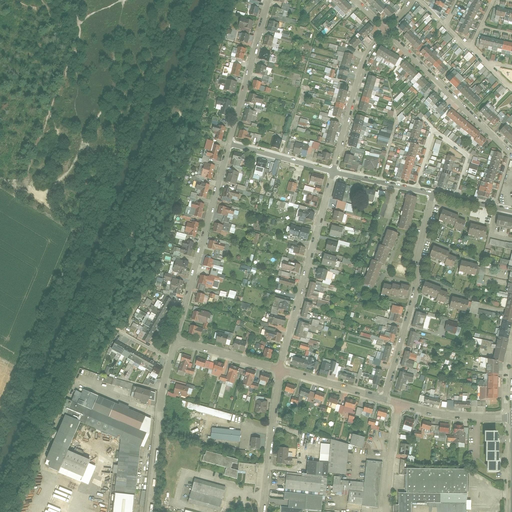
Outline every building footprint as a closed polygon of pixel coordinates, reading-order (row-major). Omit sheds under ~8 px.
[(352,6),(345,0),(332,0),(346,13),(352,6)] [(392,11),(380,0),(369,0),(387,17),(392,11)] [(445,0),(436,0),(433,7),(439,13),(440,10),(445,0)] [(482,2),(477,0),(474,0),(459,32),(465,37),(482,2)] [(257,16),(259,7),(252,5),(249,14),(257,16)] [(282,9),(274,6),(271,14),(279,17),(282,9)] [(494,16),(511,20),(511,10),(496,7),(494,16)] [(314,24),(322,16),(320,13),(312,22),(314,24)] [(358,24),(361,22),(353,13),(350,16),(358,24)] [(252,29),(255,19),(247,17),(244,26),(252,29)] [(425,40),(424,39),(411,27),(415,24),(407,17),(401,23),(408,30),(406,33),(419,46),(425,40)] [(332,24),(327,20),(321,25),(327,30),(332,24)] [(274,39),(291,44),(293,40),(285,37),(286,31),(277,28),(279,23),(271,21),(269,30),(275,32),(273,38),(267,36),(264,44),(272,46),(274,39)] [(374,28),(367,22),(348,43),(355,49),(374,28)] [(248,43),(251,33),(243,31),(240,41),(248,43)] [(446,33),(441,38),(444,41),(441,44),(443,46),(452,38),(446,33)] [(511,52),(511,43),(479,36),(477,45),(511,52)] [(336,53),(344,56),(337,79),(345,81),(353,54),(342,50),(344,44),(339,42),(336,53)] [(247,48),(239,45),(238,49),(235,57),(243,60),(247,48)] [(398,55),(380,46),(377,53),(395,62),(398,55)] [(448,68),(426,46),(420,52),(443,74),(448,68)] [(459,48),(454,53),(457,56),(462,51),(459,48)] [(270,51),(262,49),(259,59),(267,61),(270,51)] [(461,56),(471,64),(476,59),(466,50),(461,56)] [(243,64),(234,61),(231,72),(239,74),(239,75),(243,64)] [(491,85),(497,80),(477,61),(473,65),(488,79),(486,80),(491,85)] [(430,83),(406,62),(401,67),(425,88),(430,83)] [(266,66),(259,64),(257,73),(264,75),(266,66)] [(468,75),(475,68),(473,66),(466,72),(468,75)] [(325,73),(324,79),(330,80),(330,83),(333,84),(332,88),(336,89),(337,82),(332,81),(334,70),(325,68),(324,73),(325,73)] [(481,100),(451,72),(446,78),(476,106),(481,100)] [(476,79),(471,74),(465,80),(470,85),(476,79)] [(376,78),(368,75),(358,111),(366,113),(376,78)] [(263,81),(255,79),(252,87),(260,90),(263,81)] [(233,92),(236,82),(228,80),(225,90),(233,92)] [(348,87),(340,85),(332,114),(340,116),(348,87)] [(497,99),(505,90),(500,85),(492,95),(497,99)] [(258,95),(250,92),(248,101),(255,103),(258,95)] [(395,104),(403,95),(401,92),(392,101),(395,104)] [(441,111),(447,105),(434,92),(428,98),(441,111)] [(227,116),(232,101),(224,98),(219,114),(227,116)] [(494,124),(500,118),(486,104),(480,110),(494,124)] [(489,140),(452,107),(446,114),(483,146),(489,140)] [(253,111),(245,109),(242,121),(250,123),(252,116),(253,111)] [(326,121),(328,114),(320,112),(318,119),(326,121)] [(400,123),(406,117),(401,113),(395,118),(400,123)] [(365,117),(356,114),(348,146),(357,148),(365,117)] [(511,130),(509,127),(511,124),(511,117),(509,120),(505,116),(501,120),(507,125),(501,131),(511,141),(511,130)] [(306,127),(308,120),(300,118),(298,125),(306,127)] [(408,181),(418,145),(416,144),(422,122),(414,120),(407,143),(409,144),(398,178),(408,181)] [(338,123),(330,121),(324,143),(332,145),(338,123)] [(388,147),(393,122),(388,121),(387,128),(384,128),(383,130),(380,129),(377,144),(388,147)] [(225,127),(217,124),(213,136),(221,139),(225,127)] [(447,129),(443,134),(447,137),(451,132),(447,129)] [(240,130),(237,138),(252,142),(254,137),(247,135),(247,132),(241,130),(240,130)] [(452,132),(448,138),(453,142),(457,137),(452,132)] [(282,138),(273,136),(271,145),(279,148),(282,138)] [(307,140),(306,145),(294,142),(291,153),(305,156),(307,147),(316,150),(318,143),(307,140)] [(438,153),(442,141),(436,140),(432,152),(438,153)] [(220,146),(212,144),(208,156),(217,159),(220,146)] [(356,148),(355,156),(346,154),(343,164),(352,167),(354,160),(360,162),(363,150),(356,148)] [(457,152),(448,149),(437,186),(446,189),(457,152)] [(320,159),(329,161),(331,153),(322,150),(320,159)] [(242,153),(234,151),(231,164),(239,166),(242,153)] [(502,154),(493,151),(480,195),(489,198),(502,154)] [(365,155),(362,165),(375,169),(378,158),(365,155)] [(479,165),(479,162),(476,161),(477,158),(472,157),(471,164),(479,165)] [(258,159),(256,168),(265,171),(267,161),(258,159)] [(268,174),(274,176),(278,161),(275,160),(274,163),(271,162),(268,174)] [(383,175),(386,176),(389,166),(391,167),(392,162),(388,160),(383,175)] [(215,164),(205,162),(202,175),(211,177),(215,164)] [(467,173),(475,175),(478,167),(470,164),(467,173)] [(430,174),(431,172),(434,173),(435,167),(428,166),(427,169),(425,169),(424,173),(430,174)] [(239,171),(232,169),(228,181),(236,183),(239,171)] [(325,177),(311,173),(309,181),(323,184),(325,177)] [(235,193),(250,196),(251,193),(246,191),(249,181),(246,180),(244,186),(237,185),(235,193)] [(298,182),(289,180),(286,192),(294,194),(298,182)] [(210,185),(201,182),(197,195),(206,198),(210,185)] [(347,185),(339,182),(334,198),(343,201),(347,185)] [(235,188),(226,186),(223,194),(232,197),(235,188)] [(376,189),(365,187),(362,198),(373,201),(376,189)] [(385,220),(392,193),(378,190),(377,197),(382,198),(377,218),(385,220)] [(310,194),(308,202),(317,205),(319,197),(310,194)] [(408,226),(417,197),(408,194),(400,224),(408,226)] [(287,211),(289,204),(277,201),(276,205),(279,206),(278,209),(287,211)] [(200,217),(204,204),(193,202),(190,214),(200,217)] [(230,206),(221,204),(219,213),(227,216),(230,206)] [(316,212),(299,207),(296,216),(313,220),(316,212)] [(441,218),(457,224),(456,226),(465,229),(468,220),(460,217),(461,213),(444,208),(441,218)] [(344,213),(336,210),(332,220),(341,223),(344,213)] [(511,219),(498,216),(496,227),(511,230),(511,219)] [(195,235),(199,223),(188,220),(185,233),(195,235)] [(487,238),(489,228),(472,223),(469,234),(487,238)] [(228,228),(215,224),(213,231),(226,235),(228,228)] [(343,228),(330,224),(327,234),(341,237),(343,228)] [(309,231),(291,226),(288,235),(307,240),(309,231)] [(397,234),(388,230),(382,246),(380,245),(374,261),(373,260),(364,284),(373,288),(382,264),(384,265),(390,249),(391,250),(397,234)] [(194,241),(185,238),(181,251),(190,254),(194,241)] [(336,242),(326,239),(323,249),(333,251),(336,242)] [(501,361),(511,316),(511,244),(490,239),(489,245),(511,250),(511,261),(504,297),(506,297),(502,316),(491,314),(492,311),(475,307),(474,314),(501,320),(495,344),(480,341),(480,337),(470,335),(468,342),(494,349),(492,359),(474,355),(472,365),(487,368),(485,380),(479,380),(478,398),(497,398),(497,360),(501,361)] [(225,246),(210,241),(208,247),(223,252),(225,246)] [(307,247),(291,243),(289,251),(305,255),(307,247)] [(430,254),(446,261),(444,264),(452,267),(457,256),(450,253),(451,251),(434,244),(430,254)] [(323,253),(320,263),(336,267),(338,258),(323,253)] [(214,258),(207,256),(204,266),(211,267),(209,274),(203,273),(201,283),(208,284),(210,276),(216,277),(218,267),(212,266),(214,258)] [(188,262),(177,258),(172,272),(184,275),(188,262)] [(301,264),(283,260),(281,268),(299,273),(301,264)] [(477,276),(480,265),(461,260),(458,271),(477,276)] [(331,270),(321,267),(317,279),(328,282),(331,270)] [(295,280),(279,276),(277,284),(293,288),(295,280)] [(183,280),(174,278),(170,291),(179,294),(183,280)] [(319,282),(311,280),(306,294),(318,298),(321,291),(317,290),(319,282)] [(441,289),(442,287),(426,281),(422,291),(439,297),(438,301),(446,303),(450,292),(441,289)] [(399,295),(407,297),(410,287),(401,285),(400,287),(392,285),(392,287),(384,284),(381,294),(390,296),(390,294),(398,297),(399,295)] [(206,293),(198,291),(196,301),(204,303),(206,293)] [(274,314),(277,304),(289,307),(291,298),(273,293),(265,319),(283,325),(285,317),(274,314)] [(173,299),(164,294),(140,338),(148,343),(173,299)] [(468,311),(471,301),(454,296),(451,307),(468,311)] [(143,304),(149,307),(152,301),(146,298),(143,304)] [(316,305),(305,301),(301,315),(308,317),(310,309),(315,310),(316,305)] [(403,306),(396,304),(392,319),(399,321),(403,306)] [(212,313),(193,309),(191,320),(209,324),(212,313)] [(426,312),(416,309),(411,325),(421,328),(426,312)] [(386,325),(387,319),(377,316),(375,323),(386,325)] [(312,319),(310,326),(321,328),(322,325),(318,325),(319,321),(312,319)] [(307,323),(299,321),(295,336),(302,339),(307,323)] [(444,330),(456,333),(458,324),(447,321),(444,330)] [(204,338),(206,328),(190,324),(189,328),(187,334),(204,338)] [(397,327),(387,324),(384,334),(378,332),(376,337),(393,342),(397,327)] [(410,346),(414,330),(410,329),(406,345),(410,346)] [(228,334),(215,330),(213,339),(216,340),(226,343),(228,334)] [(278,343),(281,332),(273,330),(270,340),(278,343)] [(293,356),(291,365),(312,370),(314,363),(313,363),(315,354),(313,354),(317,337),(310,335),(307,344),(299,342),(297,348),(307,350),(305,359),(294,356),(293,356)] [(247,342),(233,338),(231,347),(245,351),(247,342)] [(162,367),(116,341),(112,349),(158,376),(161,370),(160,370),(162,367)] [(262,350),(263,351),(265,342),(260,341),(260,344),(256,343),(254,348),(257,349),(256,353),(261,354),(262,350)] [(388,362),(393,346),(385,344),(382,354),(379,353),(377,359),(388,362)] [(270,359),(274,349),(265,346),(262,356),(270,359)] [(410,354),(404,352),(400,366),(413,369),(416,361),(408,359),(410,354)] [(192,357),(185,355),(180,370),(187,372),(192,357)] [(207,360),(197,356),(194,364),(205,367),(207,360)] [(225,363),(215,361),(213,368),(223,371),(225,363)] [(236,374),(255,379),(257,371),(248,369),(247,371),(239,369),(240,366),(230,364),(227,377),(219,375),(217,381),(233,385),(236,374)] [(329,375),(331,368),(320,365),(318,372),(329,375)] [(383,369),(376,367),(371,383),(378,385),(383,369)] [(336,377),(354,382),(356,375),(338,370),(336,377)] [(414,375),(400,370),(394,389),(400,391),(403,381),(412,384),(414,375)] [(271,375),(262,372),(260,380),(269,383),(271,375)] [(156,403),(156,393),(101,377),(100,382),(134,392),(132,398),(143,401),(142,405),(148,407),(150,401),(156,403)] [(154,386),(156,383),(148,379),(144,385),(149,388),(150,385),(154,386)] [(187,397),(190,385),(175,382),(172,393),(187,397)] [(296,386),(286,384),(284,391),(294,394),(296,386)] [(314,398),(324,401),(326,393),(315,390),(314,393),(310,392),(311,390),(300,387),(298,395),(308,398),(309,396),(314,397),(314,398)] [(111,511),(130,511),(132,495),(134,496),(139,448),(145,433),(139,430),(143,417),(84,392),(82,396),(75,394),(44,466),(88,484),(98,464),(67,450),(78,425),(100,435),(101,432),(107,434),(102,443),(108,446),(105,456),(117,462),(111,511)] [(340,397),(329,394),(327,402),(338,405),(340,397)] [(443,398),(425,394),(424,402),(441,406),(443,398)] [(461,394),(461,399),(450,399),(450,407),(470,407),(470,405),(484,405),(484,400),(467,400),(467,394),(461,394)] [(258,400),(256,412),(266,414),(268,400),(264,400),(264,397),(255,395),(255,400),(258,400)] [(357,402),(347,399),(345,407),(355,410),(357,402)] [(229,422),(231,416),(182,403),(180,408),(229,422)] [(373,415),(376,406),(365,403),(362,411),(373,415)] [(390,410),(380,407),(377,416),(388,419),(390,410)] [(416,418),(406,415),(403,424),(414,427),(416,418)] [(379,427),(375,426),(376,420),(368,419),(367,424),(371,425),(370,428),(378,430),(379,427)] [(438,432),(449,433),(449,424),(439,423),(439,425),(432,424),(433,423),(422,420),(422,428),(431,430),(431,429),(438,429),(438,432)] [(453,423),(452,441),(465,441),(465,426),(461,426),(461,423),(453,423)] [(242,430),(210,429),(210,440),(242,441),(242,430)] [(500,471),(500,432),(486,432),(486,471),(500,471)] [(355,435),(353,443),(365,447),(367,438),(355,435)] [(260,438),(251,437),(249,450),(258,451),(260,438)] [(288,475),(287,489),(287,498),(291,499),(291,505),(284,504),(283,511),(303,511),(304,509),(322,510),(323,496),(327,496),(329,470),(347,471),(349,441),(333,438),(333,444),(325,443),(323,464),(309,463),(309,468),(306,468),(305,476),(288,475)] [(400,441),(399,453),(408,453),(408,441),(400,441)] [(285,448),(278,448),(278,466),(291,466),(291,458),(285,458),(285,448)] [(238,461),(206,452),(203,462),(226,469),(225,475),(236,478),(238,472),(231,470),(233,464),(237,465),(238,461)] [(349,502),(376,505),(382,464),(364,461),(361,483),(339,481),(339,477),(332,476),(330,489),(350,491),(349,502)] [(465,511),(466,472),(403,472),(404,462),(399,462),(398,476),(404,477),(403,494),(397,494),(397,507),(392,507),(391,511),(465,511)] [(257,464),(241,463),(241,471),(248,472),(247,482),(256,482),(257,464)] [(226,487),(193,479),(188,500),(220,509),(226,487)]
